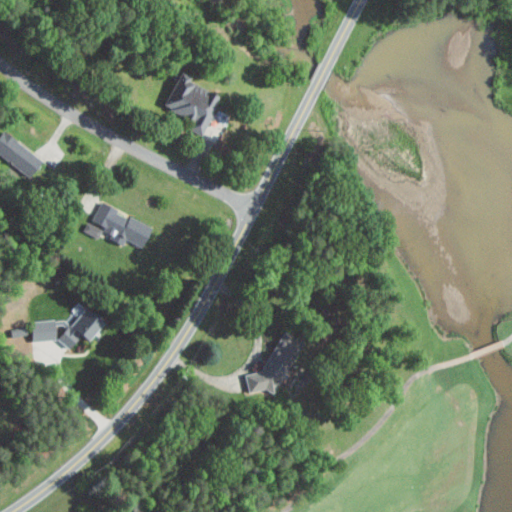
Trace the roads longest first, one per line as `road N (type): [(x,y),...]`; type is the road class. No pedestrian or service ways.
road 1 (tertiary): [(317,85),(164,367),(72,466),(10,511)]
road 2 (residential): [(254,208),(76,116),(0,63)]
